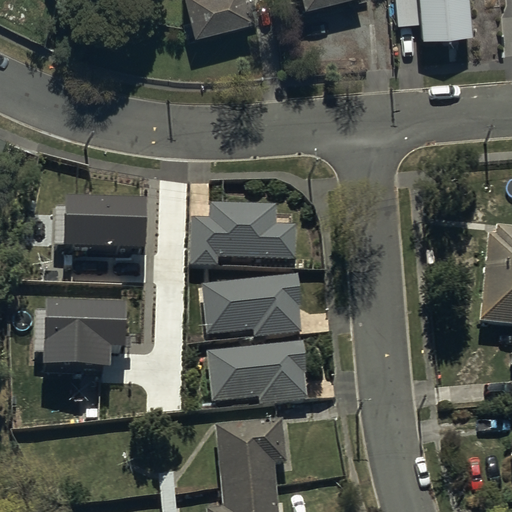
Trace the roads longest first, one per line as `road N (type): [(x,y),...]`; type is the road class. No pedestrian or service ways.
road 1 (residential): [(404,511),(384,409),(360,125)]
road 2 (residential): [(360,125),(180,130),(0,85)]
road 3 (residential): [(511,113),(360,125)]
